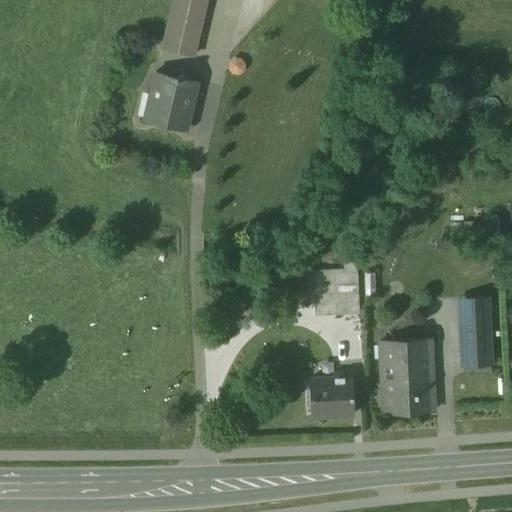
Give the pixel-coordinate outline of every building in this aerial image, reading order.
[(206,0),(171,0),(166,22),(159,53),(192,60),(206,0)] [(196,82),(156,72),(152,92),(156,93),(150,117),(146,117),(145,124),(183,133),(188,113),(187,113),(190,97),(192,98),(196,82)] [(152,92),(146,117),(150,117),(156,93),(152,92)] [(359,312),(356,258),(343,258),(343,269),(297,271),(298,295),(314,294),(314,314),(359,312)] [(487,298),(458,299),(461,365),(490,364),(487,298)] [(430,339),(379,341),(382,413),(434,410),(430,339)] [(332,378),(309,379),(310,416),(353,414),(351,372),(332,373),(332,378)]
